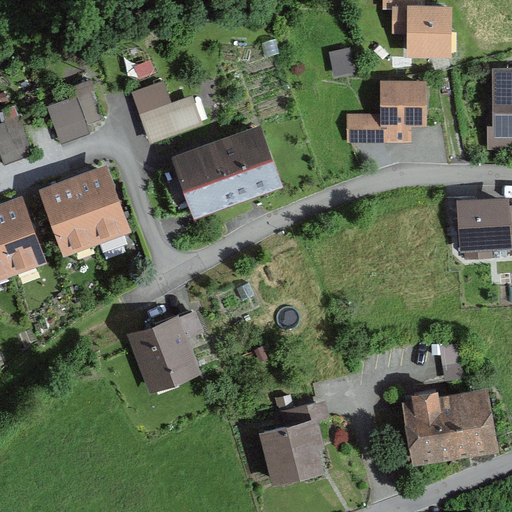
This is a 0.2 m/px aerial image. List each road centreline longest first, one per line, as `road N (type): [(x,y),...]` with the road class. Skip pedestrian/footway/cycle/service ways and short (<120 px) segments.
road 1 (residential): [(511,181),(388,186),(331,202),(177,273),(133,150),(117,148),(0,196)]
road 2 (residential): [(511,463),(366,511)]
